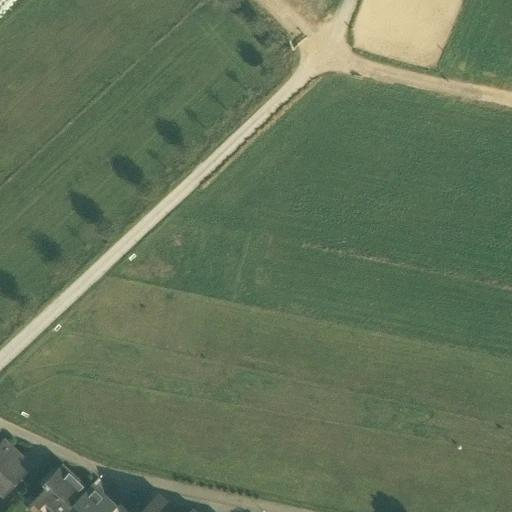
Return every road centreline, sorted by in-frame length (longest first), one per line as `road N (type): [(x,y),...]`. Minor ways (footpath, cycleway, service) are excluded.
road 1 (track): [(0,366),(333,56),(355,0)]
road 2 (residential): [(0,424),(103,473),(278,511)]
road 3 (track): [(273,0),(333,56),(511,93)]
